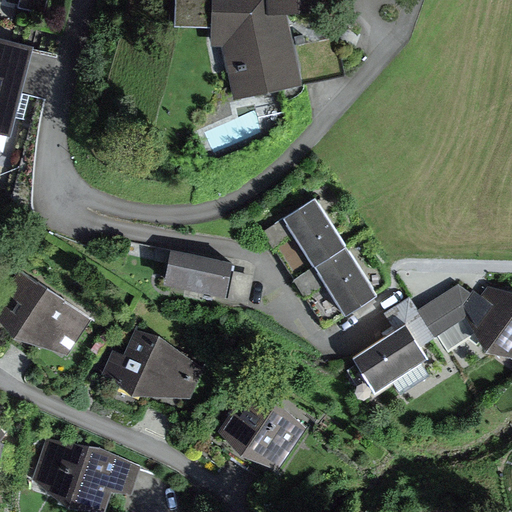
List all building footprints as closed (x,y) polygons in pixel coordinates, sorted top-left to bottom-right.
[(5,0),(19,4),(17,8),(43,15),(47,0),(5,0)] [(233,98),(347,77),(336,38),(294,46),(288,13),(331,13),(330,0),(175,0),(175,26),(211,28),(211,45),(221,46),(233,98)] [(34,45),(0,35),(0,150),(3,151),(7,136),(10,137),(34,45)] [(315,197),(261,230),(272,248),(277,244),(297,276),(346,246),(315,197)] [(171,250),(129,242),(125,259),(167,267),(171,250)] [(346,246),(297,276),(293,279),(303,296),(308,293),(328,324),(376,294),(346,246)] [(226,296),(233,261),(171,248),(171,250),(167,267),(163,283),(226,296)] [(92,319),(21,270),(0,301),(0,320),(15,337),(68,356),(92,319)] [(254,274),(233,270),(227,299),(248,304),(254,274)] [(472,293),(458,283),(418,309),(410,295),(383,312),(394,329),(405,322),(421,347),(438,335),(448,354),(476,334),(466,317),(469,314),(464,305),(472,293)] [(486,351),(511,360),(511,291),(489,285),(481,295),(474,290),(472,293),(464,305),(469,314),(466,317),(476,334),(486,351)] [(394,329),(352,357),(375,393),(393,381),(401,394),(430,374),(422,361),(428,357),(421,347),(405,322),(394,329)] [(190,399),(203,368),(160,335),(136,329),(124,354),(112,350),(104,371),(133,395),(190,399)] [(278,471),(307,429),(278,401),(250,385),(219,432),(241,454),(278,471)] [(99,447),(46,439),(33,479),(69,506),(105,511),(113,490),(131,494),(140,467),(99,447)]
